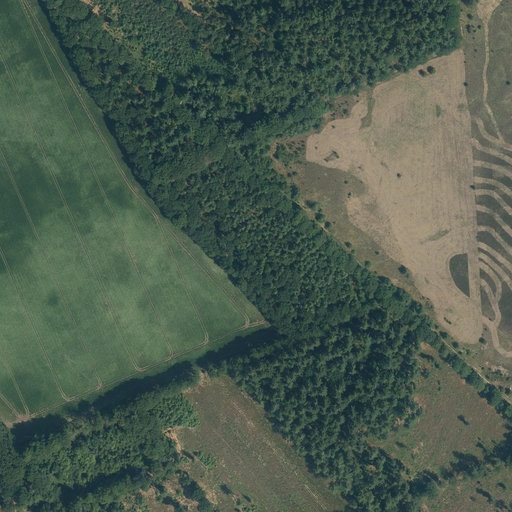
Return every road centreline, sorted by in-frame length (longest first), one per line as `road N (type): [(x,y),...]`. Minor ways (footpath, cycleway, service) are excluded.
road 1 (track): [(385,291),(18,443),(77,511)]
road 2 (track): [(461,36),(230,144),(70,0)]
road 3 (track): [(495,389),(230,144)]
road 4 (track): [(376,511),(511,453)]
